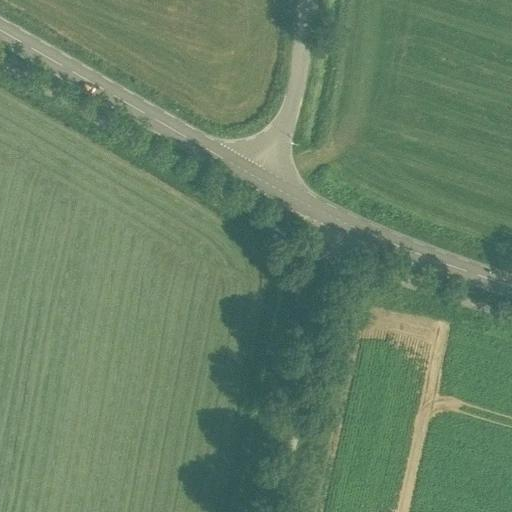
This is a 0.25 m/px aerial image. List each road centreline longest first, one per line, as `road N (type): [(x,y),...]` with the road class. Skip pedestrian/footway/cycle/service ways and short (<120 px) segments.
road 1 (tertiary): [(262,185),(0,32)]
road 2 (unclassified): [(274,511),(340,226)]
road 3 (unclassified): [(262,185),(294,89),(306,0)]
road 4 (tertiary): [(511,290),(340,226)]
